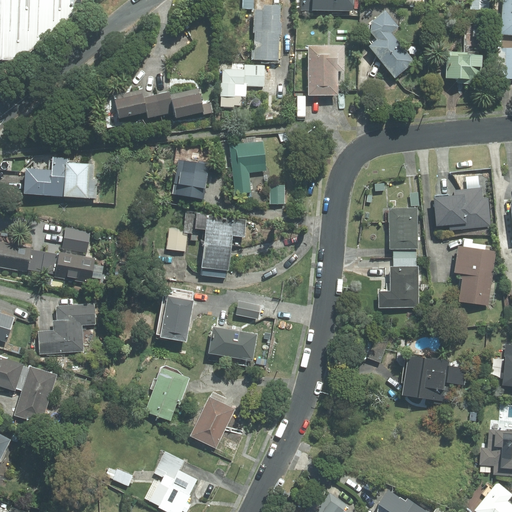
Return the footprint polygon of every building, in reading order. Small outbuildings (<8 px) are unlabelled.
[(19,59),(71,13),(71,0),(4,0),(2,58),(19,59)] [(250,0),(238,0),(239,9),(251,9),(250,0)] [(299,0),(299,10),(347,11),(347,0),(299,0)] [(485,0),(467,0),(467,9),(486,10),(485,0)] [(511,0),(498,0),(496,34),(511,35),(511,0)] [(248,61),(275,61),(275,6),(257,5),(257,11),(249,11),(248,61)] [(370,40),(362,47),(390,79),(410,62),(385,33),(392,27),(378,11),(365,22),(364,33),(370,40)] [(246,45),(237,45),(236,58),(245,59),(246,45)] [(337,46),(301,47),(302,96),(331,96),(331,71),(338,71),(337,46)] [(511,78),(511,49),(491,49),(491,78),(511,78)] [(474,78),(475,56),(441,55),(440,77),(474,78)] [(218,69),(217,107),(238,107),(238,96),(243,97),(243,87),(262,87),(262,66),(241,66),(241,70),(218,69)] [(136,94),(108,100),(112,119),(141,113),(143,118),(166,113),(168,119),(199,112),(194,89),(166,96),(165,92),(137,98),(136,94)] [(259,142),(225,146),(230,195),(247,193),(245,173),(262,171),(259,142)] [(90,165),(62,163),(62,159),(47,158),(46,171),(18,169),(16,195),(57,197),(60,197),(93,199),(94,180),(89,180),(90,165)] [(206,165),(173,160),(168,196),(201,201),(206,165)] [(281,186),(266,185),(266,204),(281,204),(281,186)] [(456,192),(438,193),(439,222),(451,221),(451,228),(492,226),(491,196),(484,196),(483,186),(455,187),(456,192)] [(420,206),(391,205),(390,246),(395,246),(395,255),(419,255),(420,206)] [(184,234),(198,235),(195,269),(198,269),(197,274),(222,277),(227,236),(240,237),(242,219),(202,215),(202,214),(182,212),(180,230),(166,228),(163,249),(182,251),(184,234)] [(41,250),(0,243),(0,269),(23,273),(24,269),(37,272),(41,250)] [(490,304),(498,248),(461,243),(457,271),(464,272),(461,300),(490,304)] [(92,259),(42,251),(38,273),(50,275),(50,278),(88,284),(92,259)] [(382,288),(382,304),(420,305),(421,264),(418,264),(419,257),(396,256),(396,264),(393,264),(393,288),(382,288)] [(159,296),(152,338),(180,343),(188,301),(159,296)] [(257,305),(234,301),(231,315),(254,319),(257,305)] [(40,329),(41,352),(81,349),(79,325),(91,324),(90,304),(52,307),(53,321),(49,322),(50,328),(40,329)] [(0,337),(9,340),(18,314),(0,307),(0,337)] [(206,327),(201,354),(248,361),(253,335),(206,327)] [(370,359),(381,363),(387,345),(363,337),(354,365),(367,369),(370,359)] [(26,361),(0,352),(0,382),(17,389),(17,386),(24,388),(16,413),(43,422),(60,371),(33,362),(31,366),(25,364),(26,361)] [(452,358),(412,352),(406,390),(446,396),(449,379),(466,382),(469,365),(451,363),(452,358)] [(183,379),(155,369),(140,413),(165,421),(171,403),(175,404),(183,379)] [(229,410),(202,398),(184,436),(211,448),(229,410)] [(396,457),(425,468),(438,433),(409,422),(396,457)] [(511,429),(490,428),(489,445),(483,445),(482,462),(496,463),(495,472),(511,473),(511,429)] [(0,462),(14,437),(0,429),(0,462)] [(186,458),(168,449),(156,471),(165,475),(152,499),(176,511),(181,511),(184,508),(188,510),(192,502),(188,500),(200,476),(182,466),(186,458)] [(118,470),(110,466),(107,474),(130,484),(135,473),(119,467),(118,470)] [(511,489),(501,480),(477,507),(482,511),(511,511),(511,500),(510,499),(511,495),(511,489)] [(408,498),(391,486),(381,500),(397,511),(434,511),(410,495),(408,498)] [(450,494),(438,488),(434,497),(446,502),(450,494)] [(312,503),(305,511),(355,511),(347,506),(349,503),(332,490),(319,508),(312,503)]
